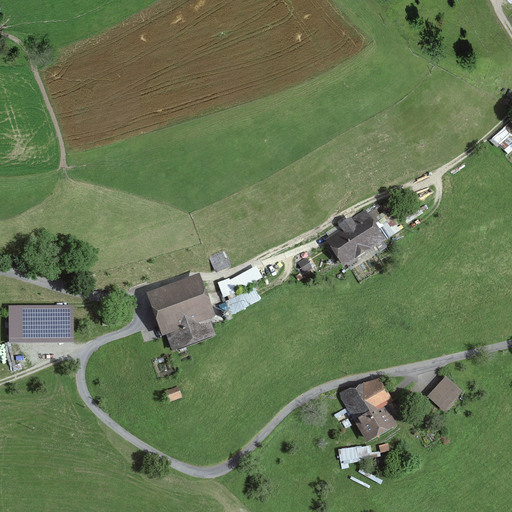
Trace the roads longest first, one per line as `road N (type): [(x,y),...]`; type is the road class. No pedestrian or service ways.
road 1 (unclassified): [(0,270),(71,292),(137,299),(138,322),(85,354),(82,386),(116,428),(196,472),(231,465),(313,391),(511,341)]
road 2 (track): [(133,297),(197,274),(235,271),(431,176),(511,112)]
